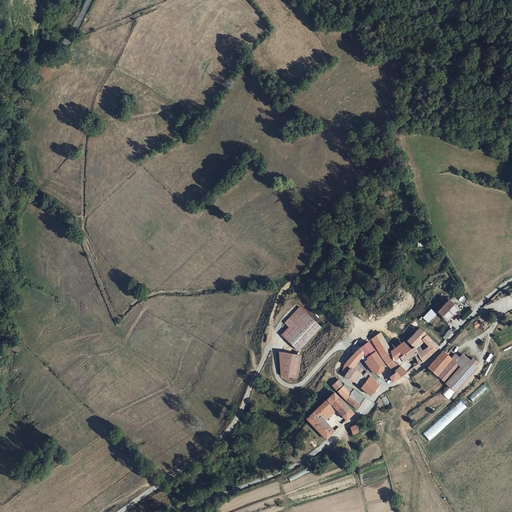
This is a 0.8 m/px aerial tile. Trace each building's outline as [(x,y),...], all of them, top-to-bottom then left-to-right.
[(458,307),(449,299),(438,311),(448,319),(458,307)] [(296,306),(291,302),(282,315),(288,319),(296,306)] [(315,318),(296,306),(288,319),(278,333),(298,346),(315,318)] [(432,309),(427,315),(430,318),(435,312),(432,309)] [(383,333),(386,340),(396,336),(394,329),(383,333)] [(413,347),(416,345),(414,343),(420,340),(427,347),(433,342),(420,329),(405,337),(413,347)] [(390,349),(380,332),(375,337),(371,340),(388,364),(395,359),(390,349)] [(401,343),(396,336),(386,340),(387,342),(396,358),(403,353),(411,349),(404,341),(401,343)] [(360,372),(352,368),(356,363),(360,357),(364,354),(367,358),(364,361),(373,371),(374,371),(384,363),(368,342),(360,347),(357,350),(351,357),(345,364),(350,367),(346,374),(345,376),(353,380),(354,379),(360,372)] [(416,345),(413,347),(416,353),(421,361),(428,355),(424,350),(422,351),(416,345)] [(413,355),(416,353),(413,347),(411,349),(403,353),(396,358),(395,359),(399,364),(403,361),(413,355)] [(296,349),(276,349),(288,377),(305,369),(296,349)] [(437,374),(451,359),(452,358),(451,357),(443,350),(428,366),(437,374)] [(456,363),(464,354),(462,353),(459,356),(455,353),(451,357),(452,358),(451,359),(456,363)] [(470,360),(464,354),(456,363),(468,374),(475,366),(474,366),(478,361),(473,357),(470,360)] [(388,364),(396,371),(401,367),(399,364),(395,359),(388,364)] [(456,363),(451,359),(437,374),(457,391),(470,375),(468,374),(456,363)] [(412,367),(403,361),(399,364),(401,367),(406,372),(412,367)] [(371,375),(356,363),(352,368),(360,372),(362,373),(368,378),(371,376),(371,375)] [(387,367),(384,363),(374,371),(377,375),(387,367)] [(477,368),(475,366),(468,374),(470,375),(477,368)] [(362,373),(360,372),(354,379),(362,386),(361,387),(369,394),(372,392),(379,384),(371,376),(368,378),(362,373)] [(348,395),(350,392),(339,379),(333,385),(339,393),(345,399),(348,395)] [(365,397),(353,388),(350,392),(348,395),(360,404),(364,398),(365,397)] [(335,392),(328,399),(333,405),(337,409),(346,419),(353,413),(335,392)] [(360,404),(348,395),(345,399),(347,400),(354,407),(357,410),(360,404)] [(328,410),(333,405),(328,399),(322,404),(328,410)] [(423,433),(429,440),(467,407),(461,400),(423,433)] [(322,416),(328,410),(322,404),(310,415),(306,418),(326,438),(333,432),(323,423),(326,420),(322,416)] [(333,405),(328,410),(322,416),(326,420),(337,409),(333,405)] [(333,432),(335,430),(326,420),(323,423),(333,432)]
